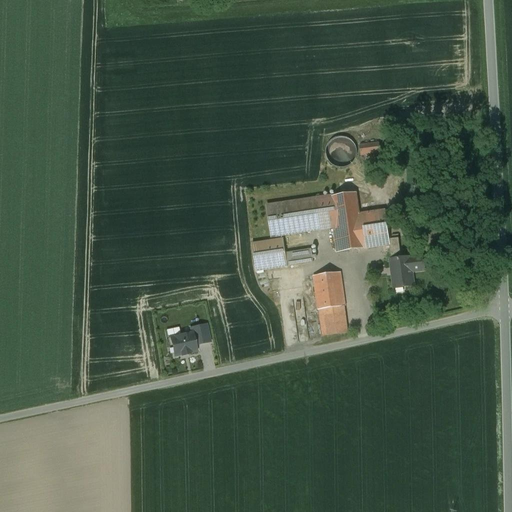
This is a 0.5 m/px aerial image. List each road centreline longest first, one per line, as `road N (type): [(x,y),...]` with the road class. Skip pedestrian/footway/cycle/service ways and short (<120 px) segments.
road 1 (unclassified): [(504,308),(0,419)]
road 2 (tertiary): [(504,308),(488,0)]
road 3 (tertiary): [(508,511),(504,308)]
